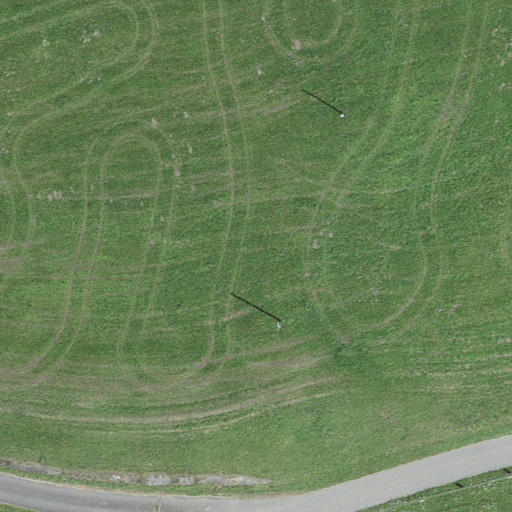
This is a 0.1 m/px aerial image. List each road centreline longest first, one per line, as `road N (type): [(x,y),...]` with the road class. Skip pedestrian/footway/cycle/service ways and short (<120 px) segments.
road 1 (unclassified): [(312,511),(511,454)]
road 2 (unclassified): [(0,487),(161,511)]
